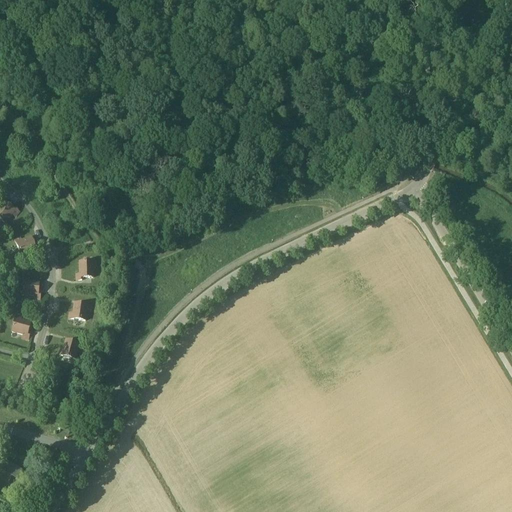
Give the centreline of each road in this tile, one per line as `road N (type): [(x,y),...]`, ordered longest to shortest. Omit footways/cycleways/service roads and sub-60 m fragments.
road 1 (unclassified): [(86,455),(169,332),(213,290),(416,186)]
road 2 (unclassified): [(416,186),(505,0)]
road 3 (unclassified): [(416,186),(511,346)]
